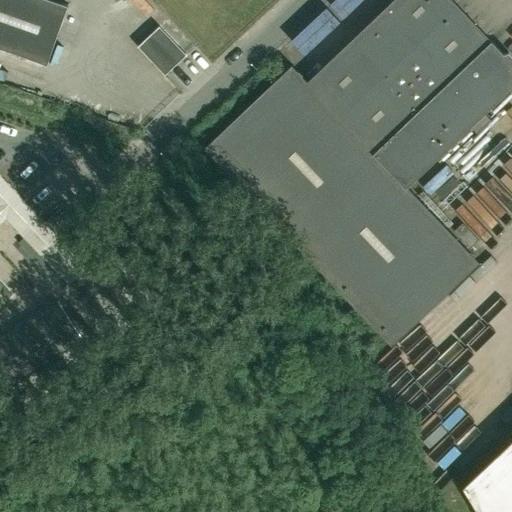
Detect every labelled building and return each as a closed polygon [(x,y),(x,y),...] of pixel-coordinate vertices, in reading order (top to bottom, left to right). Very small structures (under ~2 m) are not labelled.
[(0,0),(0,47),(48,64),(68,5),(53,0),(0,0)] [(82,0),(82,17),(87,0),(94,0),(101,2),(101,0),(113,0),(111,7),(178,9),(155,1),(155,0),(82,0)] [(407,187),(511,85),(511,61),(452,0),(394,0),(306,82),(292,65),(205,147),(393,343),(478,261),(407,187)] [(160,26),(138,47),(165,75),(187,55),(160,26)] [(46,221),(28,202),(6,178),(0,183),(0,306),(8,299),(0,290),(0,222),(6,216),(27,238),(28,238),(69,282),(87,265),(45,221),(46,221)] [(511,207),(477,241),(490,254),(511,232),(511,207)] [(0,389),(82,336),(59,302),(0,339),(0,389)] [(511,511),(511,440),(464,486),(479,511),(511,511)]
